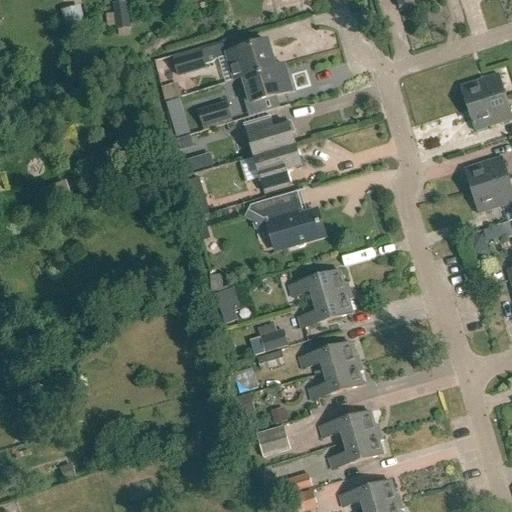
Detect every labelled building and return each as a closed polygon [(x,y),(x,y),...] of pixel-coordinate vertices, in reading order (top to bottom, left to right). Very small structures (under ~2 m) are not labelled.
[(0,0),(0,30),(46,14),(40,0),(0,0)] [(420,1),(419,0),(395,0),(399,11),(414,6),(414,3),(420,1)] [(63,12),(69,37),(87,33),(81,8),(63,12)] [(127,11),(112,12),(114,30),(129,29),(127,11)] [(235,83),(243,80),(276,70),(276,69),(268,44),(227,56),(235,83)] [(310,57),(315,68),(337,60),(333,48),(310,57)] [(179,76),(206,68),(201,53),(174,61),(179,76)] [(243,80),(251,106),(292,94),(284,67),(276,69),(276,70),(243,80)] [(460,89),(467,111),(506,99),(499,76),(460,89)] [(178,84),(160,89),(164,103),(182,98),(178,84)] [(511,117),(506,99),(467,111),(475,133),(511,121),(511,117)] [(204,127),(230,119),(226,104),(200,112),(204,127)] [(243,126),(254,160),(296,147),(289,126),(274,131),(270,118),(243,126)] [(179,152),(192,148),(189,137),(176,141),(179,152)] [(296,147),(254,160),(264,193),(291,185),(287,173),(302,168),(296,147)] [(196,159),(181,163),(185,175),(200,171),(196,159)] [(471,194),(509,181),(502,159),(464,172),(471,194)] [(511,189),(509,181),(471,194),(478,216),(511,205),(511,189)] [(312,215),(305,192),(251,207),(248,213),(264,221),(267,220),(276,252),(324,238),(317,213),(312,215)] [(192,198),(197,213),(209,210),(204,195),(192,198)] [(511,238),(511,222),(502,225),(506,240),(511,238)] [(208,230),(198,233),(201,243),(210,240),(208,230)] [(310,294),(313,304),(351,293),(348,286),(345,287),(341,273),(289,288),(292,299),(310,294)] [(237,312),(241,311),(234,290),(222,293),(215,296),(225,326),(238,322),(235,313),(237,312)] [(351,293),(313,304),(317,315),(298,320),(301,331),(353,316),(349,302),(353,301),(351,293)] [(275,325),(258,330),(266,354),(289,347),(284,331),(277,333),(275,325)] [(321,366),(324,376),(361,366),(359,358),(355,359),(351,345),(299,361),(303,371),(321,366)] [(280,353),(256,359),(260,373),(284,365),(280,353)] [(363,373),(361,366),(324,376),(327,387),(309,392),(312,403),(363,388),(359,374),(363,373)] [(12,377),(1,379),(4,390),(14,388),(12,377)] [(251,414),(247,398),(236,401),(240,417),(251,414)] [(78,419),(78,401),(68,400),(67,418),(78,419)] [(285,412),(272,416),(274,426),(288,423),(285,412)] [(341,435),(344,446),(381,435),(379,427),(375,428),(371,415),(320,430),(323,440),(341,435)] [(285,427),(257,435),(264,460),(292,452),(285,427)] [(381,435),(344,446),(347,456),(329,461),(332,472),(384,457),(380,444),(384,442),(381,435)] [(71,468),(60,472),(64,483),(75,479),(71,468)] [(309,475),(274,485),(277,498),(312,488),(309,475)] [(361,504),(363,511),(373,511),(401,504),(399,496),(395,497),(391,484),(340,499),(343,509),(361,504)] [(313,491),(290,498),(293,511),(311,511),(319,510),(313,491)]
